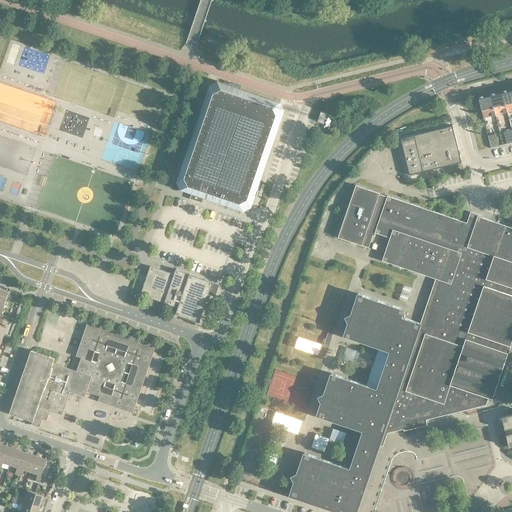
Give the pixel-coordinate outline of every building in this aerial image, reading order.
[(184,190),(191,193),(196,194),(196,192),(207,196),(207,198),(247,212),(254,208),(258,197),(262,198),(267,182),(263,181),(288,111),(284,104),(243,90),(244,86),(233,83),(232,86),(221,82),(213,86),(180,183),(184,190)] [(506,91),(505,90),(503,91),(502,92),(502,93),(507,113),(511,111),(511,90),(507,92),(506,91)] [(495,94),(494,93),(491,93),(491,95),(491,96),(495,115),(507,113),(502,93),(495,95),(495,94)] [(483,97),(482,96),(480,96),(479,98),(479,99),(484,118),(495,115),(491,96),(484,98),(483,97)] [(323,112),(321,112),(317,121),(323,123),(326,113),(323,112)] [(462,162),(453,125),(414,135),(400,138),(409,175),(462,162)] [(496,134),(488,136),(491,147),(499,145),(496,134)] [(405,309),(358,293),(351,314),(346,317),(348,322),(344,336),(389,351),(377,388),(331,373),(324,394),(319,397),(321,402),(317,415),(362,431),(350,468),(304,452),(297,474),(292,476),(294,481),(290,495),(340,511),(356,511),(382,437),(383,434),(403,429),(404,431),(427,425),(426,420),(486,405),(488,398),(492,399),(508,353),(504,352),(506,345),(510,346),(511,340),(511,227),(478,216),(477,218),(474,217),(474,215),(470,213),(467,223),(387,196),(387,197),(379,194),(380,193),(356,185),(338,237),(368,247),(373,236),(374,236),(375,233),(387,237),(388,235),(391,236),(382,260),(435,278),(420,323),(402,317),(405,309)] [(173,274),(153,267),(151,274),(147,273),(140,294),(177,307),(175,314),(198,322),(208,294),(214,297),(218,285),(212,282),(211,282),(205,280),(204,279),(204,280),(189,275),(190,274),(189,274),(187,279),(174,274),(174,273),(173,274)] [(9,291),(0,288),(0,314),(1,315),(9,291)] [(88,322),(83,337),(86,338),(84,342),(81,341),(76,356),(86,359),(84,363),(80,362),(76,371),(53,363),(55,358),(31,350),(9,413),(32,421),(31,424),(39,427),(42,419),(47,421),(50,411),(62,415),(66,405),(63,404),(65,400),(67,401),(70,391),(85,396),(86,391),(100,396),(98,401),(133,413),(138,398),(139,393),(149,364),(151,360),(156,345),(141,340),(137,338),(88,321),(88,322)] [(511,414),(509,415),(501,417),(506,436),(509,447),(511,446),(511,414)] [(15,449),(5,445),(0,460),(0,468),(0,469),(3,462),(10,465),(15,449)] [(25,452),(15,449),(10,465),(17,467),(15,474),(18,475),(25,452)] [(36,456),(25,452),(18,475),(21,476),(23,469),(30,472),(36,456)] [(46,459),(36,456),(30,472),(37,474),(35,481),(39,482),(46,459)] [(18,495),(17,499),(40,506),(44,496),(28,490),(25,498),(18,495)] [(38,511),(40,506),(17,499),(16,502),(23,504),(20,511),(22,511),(38,511)]
